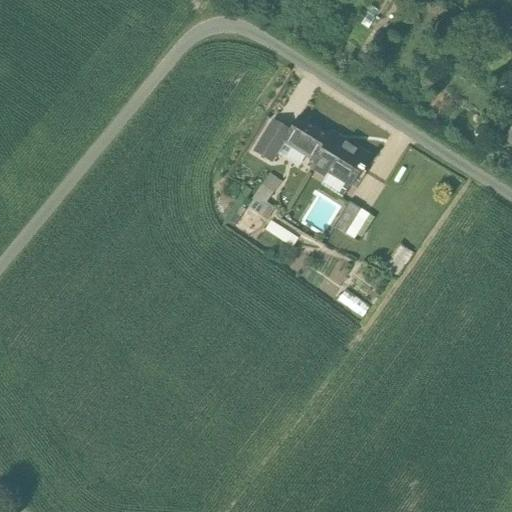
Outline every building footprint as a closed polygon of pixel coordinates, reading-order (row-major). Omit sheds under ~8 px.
[(329,139),(297,119),(290,131),(283,142),(284,142),(305,155),(315,161),(329,139)] [(274,121),(255,152),(271,162),(276,153),(284,142),(283,142),(290,131),(274,121)] [(344,142),(341,147),(329,140),(330,139),(329,139),(315,161),(311,167),(325,176),(328,171),(349,184),(352,186),(361,171),(362,172),(364,169),(361,168),(368,157),(344,142)] [(284,142),(276,153),(297,166),(305,155),(284,142)] [(328,171),(325,176),(321,184),(341,196),(349,184),(328,171)] [(281,184),(270,175),(248,207),(259,215),(281,184)] [(349,202),(333,227),(336,229),(345,235),(361,209),(349,202)] [(345,235),(353,240),(369,214),(361,209),(345,235)] [(266,231),(292,248),(298,240),(271,223),(266,231)] [(345,235),(336,229),(328,242),(353,258),(361,245),(353,240),(345,235)] [(397,276),(412,254),(400,246),(385,268),(397,276)] [(362,318),(370,307),(346,291),(339,302),(362,318)]
